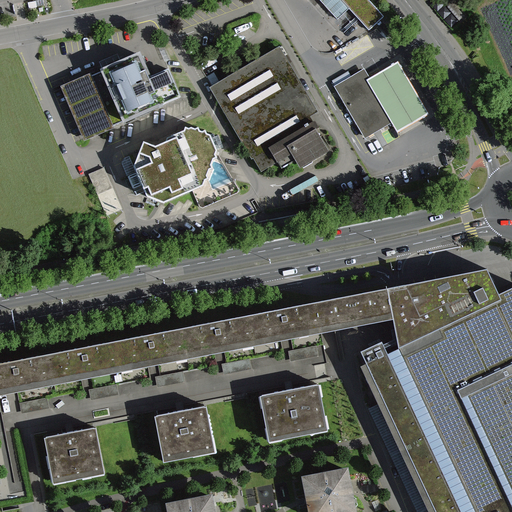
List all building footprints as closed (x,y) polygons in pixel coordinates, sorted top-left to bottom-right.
[(384,19),(366,0),(340,0),(370,32),(381,22),(384,19)] [(322,115),(283,49),(215,88),(265,173),(284,161),(289,169),(302,162),(307,170),(336,153),(316,119),(322,115)] [(158,75),(149,54),(68,89),(90,140),(185,98),(172,69),(158,75)] [(432,116),(401,64),(385,73),(372,81),(398,123),(403,133),(416,125),(432,116)] [(372,81),(367,71),(338,88),(369,140),(398,123),(372,81)] [(167,150),(155,144),(142,169),(154,198),(174,205),(213,188),(227,152),(221,139),(215,133),(208,131),(196,129),(192,139),(167,150)] [(432,161),(388,173),(392,190),(437,178),(432,161)] [(97,191),(112,186),(106,168),(91,173),(97,191)] [(381,348),(364,356),(436,511),(511,511),(511,291),(500,297),(489,273),(390,294),(395,325),(401,354),(387,361),(381,348)] [(390,294),(0,369),(0,401),(324,338),(333,336),(352,333),(395,325),(390,294)] [(311,347),(291,350),(293,361),(313,358),(311,347)] [(225,373),(237,371),(235,362),(223,364),(225,373)] [(158,386),(187,381),(185,371),(156,376),(158,386)] [(319,383),(262,393),(270,439),(328,428),(319,383)] [(90,389),(92,400),(120,394),(118,384),(90,389)] [(48,397),(21,403),(23,414),(51,407),(48,397)] [(208,404),(156,414),(165,460),(216,450),(208,404)] [(97,427),(46,437),(54,482),(106,473),(97,427)] [(357,511),(350,471),(307,479),(313,511),(357,511)] [(216,511),(214,497),(170,505),(171,511),(216,511)]
